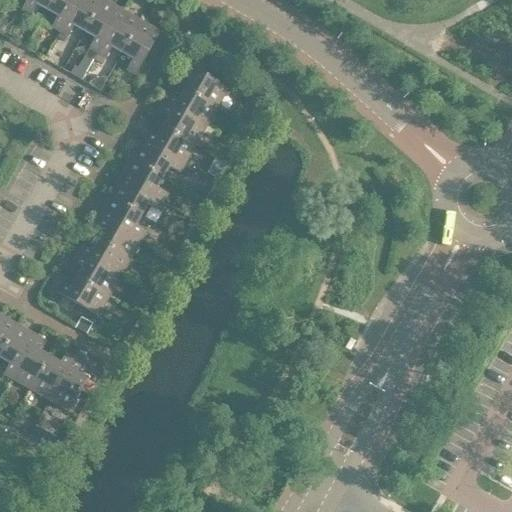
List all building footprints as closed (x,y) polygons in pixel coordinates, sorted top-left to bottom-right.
[(26,0),(21,11),(29,16),(35,5),(46,11),(52,0),(26,0)] [(51,28),(59,33),(77,0),(52,0),(46,11),(57,18),(51,28)] [(102,1),(99,0),(77,0),(59,33),(66,37),(72,26),(83,33),(102,1)] [(88,50),(96,54),(120,12),(102,1),(83,33),(95,39),(88,50)] [(110,48),(121,54),(139,22),(120,12),(96,54),(104,59),(110,48)] [(132,60),(125,71),(134,76),(158,33),(139,22),(121,54),(132,60)] [(56,38),(63,42),(66,37),(59,33),(56,38)] [(96,54),(88,50),(84,58),(91,63),(92,61),(96,54)] [(96,54),(92,61),(100,65),(104,59),(96,54)] [(189,80),(183,91),(215,109),(226,90),(183,66),(179,74),(189,80)] [(162,104),(204,128),(215,109),(183,91),(176,102),(166,96),(162,104)] [(161,128),(194,147),(204,128),(162,104),(157,111),(167,117),(161,128)] [(140,142),(183,166),(194,147),(161,128),(155,139),(145,134),(140,142)] [(129,161),(161,179),(168,168),(178,174),(183,166),(140,142),(129,161)] [(129,161),(119,179),(161,204),(166,196),(155,190),(161,179),(129,161)] [(211,176),(217,180),(224,166),(218,163),(211,176)] [(108,198),(140,216),(146,205),(157,211),(161,204),(119,179),(108,198)] [(97,217),(140,241),(144,234),(134,228),(140,216),(108,198),(97,217)] [(96,242),(129,260),(140,241),(97,217),(93,225),(103,231),(96,242)] [(165,246),(176,251),(182,241),(171,235),(165,246)] [(118,279),(129,260),(96,242),(90,253),(80,247),(75,255),(118,279)] [(81,268),(75,279),(107,298),(118,279),(75,255),(71,262),(81,268)] [(97,317),(107,298),(75,279),(69,291),(58,284),(54,292),(97,317)] [(0,354),(16,327),(0,317),(0,354)] [(86,332),(90,324),(80,318),(75,326),(86,332)] [(2,376),(10,381),(35,338),(16,327),(0,354),(0,361),(8,365),(2,376)] [(43,342),(35,338),(10,381),(29,392),(48,358),(38,352),(43,342)] [(59,364),(48,358),(29,392),(48,402),(73,358),(65,353),(59,364)] [(81,363),(73,358),(48,402),(68,414),(80,392),(89,397),(95,386),(86,381),(87,380),(75,373),(81,363)] [(28,436),(44,445),(48,447),(54,438),(33,426),(28,436)]
